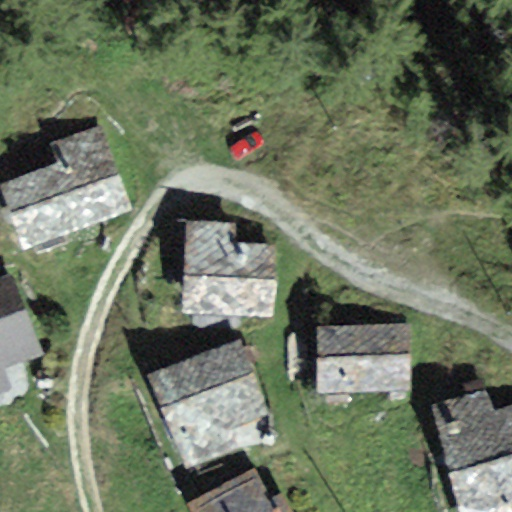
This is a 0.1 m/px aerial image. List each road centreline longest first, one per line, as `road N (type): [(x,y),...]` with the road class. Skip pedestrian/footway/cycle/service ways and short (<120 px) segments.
road 1 (track): [(89,511),(73,405),(92,309),(157,203),(198,176)]
road 2 (track): [(198,176),(235,183),(361,284)]
road 3 (track): [(361,284),(511,339)]
